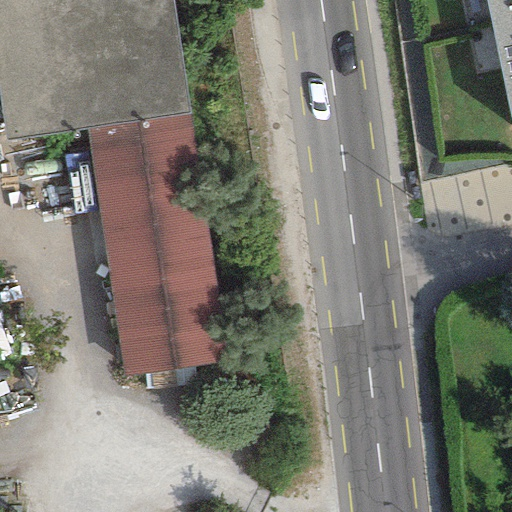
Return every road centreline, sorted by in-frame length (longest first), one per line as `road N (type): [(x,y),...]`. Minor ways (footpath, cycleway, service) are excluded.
road 1 (primary): [(355,283),(321,0)]
road 2 (primary): [(377,511),(355,283)]
road 3 (residential): [(355,283),(511,256)]
